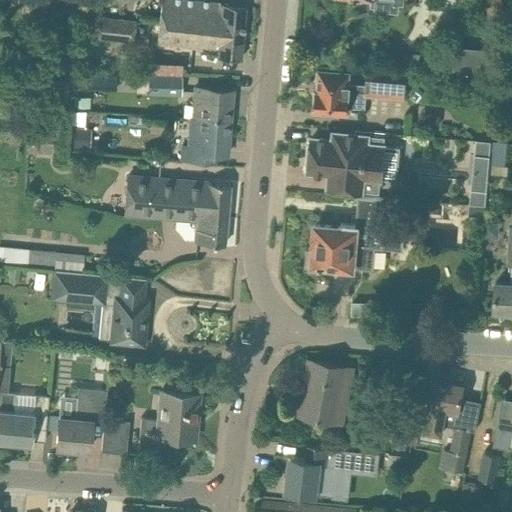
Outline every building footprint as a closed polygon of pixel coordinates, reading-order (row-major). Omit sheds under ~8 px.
[(246,5),(226,3),(196,0),(161,0),(159,15),(220,21),(219,38),(243,40),(246,5)] [(372,0),(372,7),(376,7),(376,8),(378,8),(378,7),(396,9),(396,6),(397,6),(398,1),(402,1),(401,0),(372,0)] [(220,21),(159,15),(156,43),(218,49),(217,56),(241,58),(243,40),(219,38),(220,21)] [(133,40),(135,20),(95,16),(93,36),(133,40)] [(457,45),(456,71),(497,74),(498,48),(499,34),(492,34),(491,48),(488,47),(457,45)] [(368,70),(367,85),(348,84),(349,73),(319,70),(317,91),(315,91),(314,110),(316,110),(316,109),(348,111),(348,107),(365,108),(366,96),(404,99),(406,73),(368,70)] [(181,94),(182,75),(148,74),(148,93),(181,94)] [(62,119),(67,84),(38,80),(34,115),(62,119)] [(196,86),(193,118),(229,121),(232,89),(196,86)] [(75,96),(74,110),(89,111),(90,98),(75,96)] [(146,116),(129,115),(129,125),(146,127),(146,116)] [(229,121),(193,118),(193,119),(194,119),(192,152),(184,151),(184,161),(214,163),(215,153),(225,154),(225,155),(227,155),(229,121)] [(30,128),(29,145),(52,147),(53,129),(30,128)] [(71,128),(70,148),(89,149),(91,130),(71,128)] [(369,135),(353,133),(333,131),(332,139),(312,137),(308,173),(328,175),(327,188),(363,191),(379,193),(380,180),(384,144),(384,137),(369,135)] [(490,140),(476,139),(474,158),(488,159),(490,140)] [(196,197),(197,181),(129,175),(125,213),(177,217),(177,219),(190,220),(192,197),(196,197)] [(230,184),(197,181),(196,197),(192,197),(190,220),(197,221),(197,226),(195,226),(194,242),(224,244),(230,184)] [(486,190),(472,189),(471,204),(485,205),(486,190)] [(386,199),(378,198),(358,196),(356,225),(341,223),(341,226),(315,224),(311,264),(353,268),(353,267),(373,269),(375,247),(403,250),(404,240),(415,241),(417,220),(385,217),(386,199)] [(498,238),(499,223),(485,222),(484,237),(498,238)] [(511,310),(511,225),(509,226),(507,265),(511,265),(511,272),(511,283),(496,282),(494,310),(511,310)] [(30,249),(29,262),(55,265),(83,267),(84,253),(30,249)] [(55,268),(52,297),(105,302),(114,303),(109,341),(123,343),(143,345),(148,299),(147,299),(147,298),(145,298),(147,278),(82,271),(83,267),(55,265),(55,268)] [(0,385),(8,386),(12,340),(1,339),(0,339),(0,385)] [(127,355),(110,354),(109,366),(126,367),(127,355)] [(312,359),(302,415),(336,421),(346,366),(312,359)] [(442,435),(444,424),(447,409),(458,411),(463,385),(433,379),(423,432),(442,435)] [(103,422),(104,418),(106,390),(78,388),(75,416),(59,415),(56,447),(88,449),(91,419),(90,419),(91,414),(103,415),(103,422)] [(0,441),(8,442),(9,438),(20,439),(20,442),(30,443),(30,444),(31,444),(31,439),(45,441),(49,396),(34,394),(15,393),(15,392),(8,391),(1,390),(0,396),(0,441)] [(198,393),(178,391),(161,390),(158,419),(141,418),(137,454),(174,457),(176,436),(193,438),(198,393)] [(498,417),(493,445),(508,448),(511,430),(511,429),(511,416),(511,419),(498,417)] [(126,453),(128,433),(129,420),(104,418),(103,422),(101,451),(126,453)] [(406,450),(412,422),(398,419),(393,447),(406,450)] [(455,425),(450,450),(443,449),(439,467),(462,472),(471,428),(455,425)] [(420,429),(414,428),(411,443),(417,444),(420,429)] [(369,440),(359,439),(358,449),(368,450),(369,440)] [(289,471),(287,490),(315,493),(330,495),(333,466),(353,469),(367,471),(370,453),(309,445),(308,459),(291,457),(291,459),(294,459),(292,471),(289,471)] [(479,477),(494,480),(499,454),(484,451),(479,477)] [(461,507),(484,510),(487,487),(464,484),(461,507)] [(499,489),(498,511),(501,511),(506,511),(508,490),(499,489)] [(259,511),(358,511),(359,510),(261,501),(259,511)]
